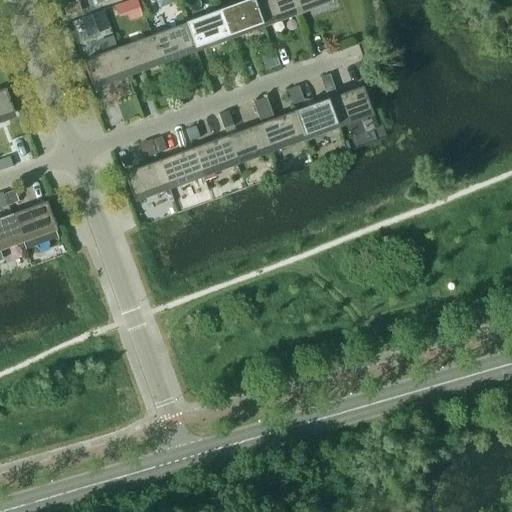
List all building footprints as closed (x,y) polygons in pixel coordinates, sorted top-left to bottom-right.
[(139,8),(136,0),(135,0),(115,7),(118,15),(139,8)] [(253,0),(249,0),(219,11),(228,36),(262,23),(253,0)] [(292,0),(253,0),(262,23),(296,11),(292,0)] [(292,0),(296,11),(325,0),(292,0)] [(219,11),(185,24),(194,48),(228,36),(219,11)] [(101,12),(83,19),(87,31),(106,25),(101,12)] [(185,24),(151,36),(160,60),(194,48),(185,24)] [(151,36),(117,48),(126,73),(160,60),(151,36)] [(92,85),(126,73),(117,48),(83,61),(92,85)] [(261,57),(267,70),(277,66),(272,53),(261,57)] [(320,78),(326,93),(335,90),(329,74),(320,78)] [(298,86),(287,90),(293,104),(303,101),(298,86)] [(363,87),(328,99),(337,124),(371,111),(363,87)] [(6,89),(0,91),(0,118),(14,114),(6,89)] [(262,98),(266,119),(282,116),(277,95),(262,98)] [(294,112),(303,136),(337,124),(328,99),(294,112)] [(294,112),(260,124),(269,148),(303,136),(294,112)] [(220,119),(224,128),(233,125),(230,115),(220,119)] [(260,124),(226,136),(235,161),(269,148),(260,124)] [(186,129),(190,141),(200,138),(196,126),(186,129)] [(226,136),(192,149),(201,173),(235,161),(226,136)] [(152,140),(157,153),(166,150),(161,137),(152,140)] [(150,140),(138,144),(143,158),(155,154),(150,140)] [(192,149),(158,161),(167,186),(201,173),(192,149)] [(9,157),(0,160),(0,171),(13,166),(9,157)] [(133,198),(167,186),(158,161),(124,174),(133,198)] [(4,194),(9,206),(19,202),(14,190),(4,194)] [(47,202),(13,214),(21,239),(22,238),(26,249),(59,237),(47,202)] [(0,218),(0,246),(21,239),(13,214),(0,218)]
